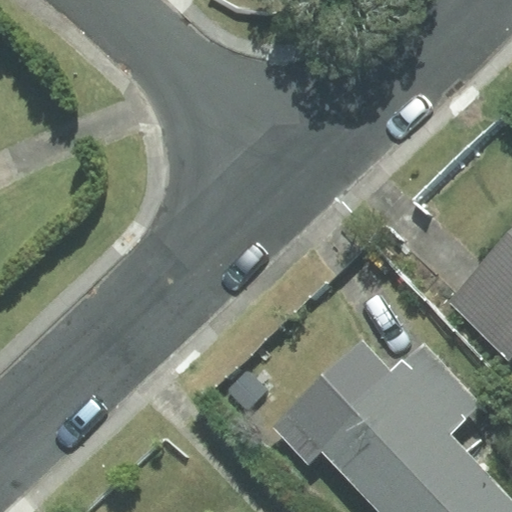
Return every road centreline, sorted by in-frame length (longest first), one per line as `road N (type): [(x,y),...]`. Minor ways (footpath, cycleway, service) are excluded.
road 1 (residential): [(288,169),(0,442)]
road 2 (residential): [(474,0),(288,169)]
road 3 (residential): [(108,0),(288,169)]
